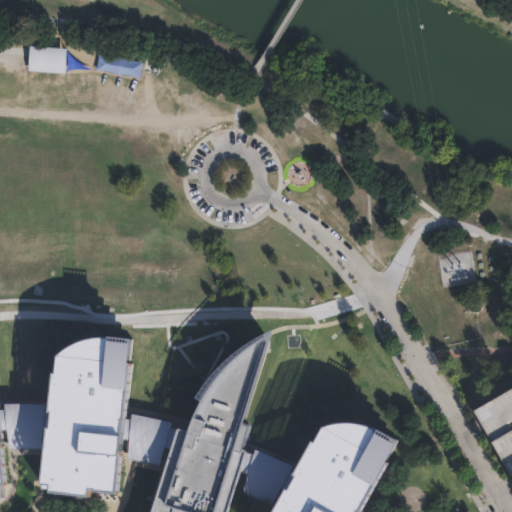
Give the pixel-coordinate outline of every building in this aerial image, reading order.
[(29,45),(68,48),(66,74),(27,70),(29,45)] [(96,67),(99,71),(102,68),(104,55),(98,55),(96,67)] [(125,56),(132,58),(130,71),(127,73),(123,69),(125,56)] [(191,411),(197,399),(193,395),(201,382),(211,370),(221,358),(232,348),(244,339),(257,331),(270,324),(272,328),(242,419),(249,421),(241,445),(247,447),(246,449),(240,468),(225,511),(149,511),(171,445),(177,427),(178,424),(186,426),(191,411)] [(56,348),(63,343),(70,338),(77,334),(87,331),(97,329),(107,329),(107,326),(132,329),(124,415),(122,435),(116,493),(87,490),(87,495),(47,491),(48,486),(42,485),(43,479),(41,479),(46,428),(47,420),(48,420),(49,408),(49,406),(48,406),(52,365),(55,366),(56,348)] [(511,382),(511,468),(510,470),(472,406),(511,382)] [(4,408),(0,408),(0,428),(6,428),(8,448),(39,448),(41,428),(46,428),(47,420),(48,420),(49,408),(43,408),(44,401),(3,401),(4,408)] [(124,415),(130,417),(131,410),(171,418),(169,425),(177,427),(171,445),(163,443),(157,463),(126,457),(128,436),(122,435),(124,415)] [(373,420),(364,417),(355,416),(346,415),(338,416),(330,417),(322,419),(314,435),(310,432),(291,469),(281,487),(267,511),(356,511),(359,507),(399,433),(378,422),(377,423),(373,420)] [(251,451),(246,449),(240,468),(245,471),(239,490),(269,502),(277,485),(281,487),(291,469),(287,467),(290,461),(252,445),(251,451)]
